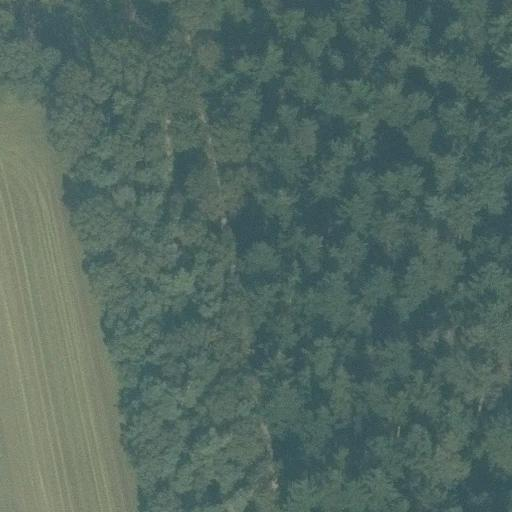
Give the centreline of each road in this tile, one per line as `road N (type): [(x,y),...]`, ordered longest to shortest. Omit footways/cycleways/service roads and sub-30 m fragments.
road 1 (track): [(283,511),(192,49)]
road 2 (track): [(511,12),(192,49)]
